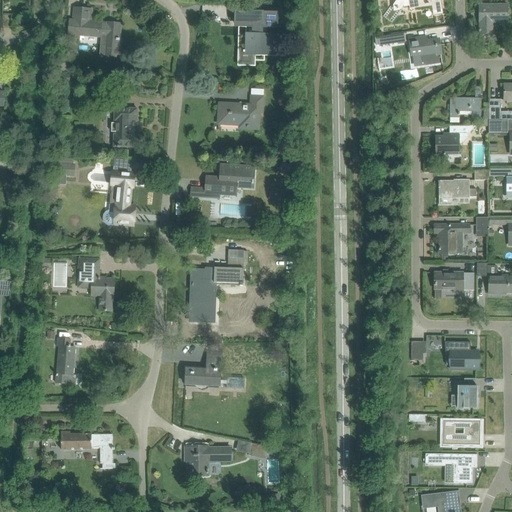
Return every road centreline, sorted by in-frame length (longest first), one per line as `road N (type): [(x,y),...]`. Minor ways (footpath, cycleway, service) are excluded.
road 1 (secondary): [(344,462),(336,0)]
road 2 (residential): [(146,412),(186,50),(175,12),(159,0)]
road 3 (residential): [(461,63),(414,103),(416,315),(428,324),(507,326)]
road 4 (residential): [(497,483),(509,457),(507,326)]
road 5 (residential): [(146,412),(0,410)]
